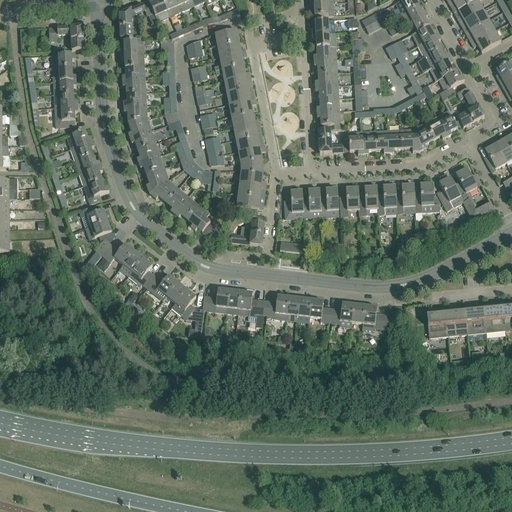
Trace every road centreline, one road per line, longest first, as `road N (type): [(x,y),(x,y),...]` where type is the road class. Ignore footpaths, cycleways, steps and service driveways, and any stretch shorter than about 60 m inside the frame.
road 1 (primary): [(511,439),(290,454),(137,443),(0,420)]
road 2 (tertiary): [(94,1),(102,143),(130,209),(199,264),(266,276)]
road 3 (tertiary): [(266,276),(401,287),(511,234)]
road 4 (primary): [(0,468),(184,511)]
road 5 (residential): [(201,164),(180,49),(246,22)]
road 6 (residential): [(311,175),(299,13)]
road 7 (residential): [(311,175),(418,170),(466,145)]
road 8 (residential): [(277,178),(246,22)]
